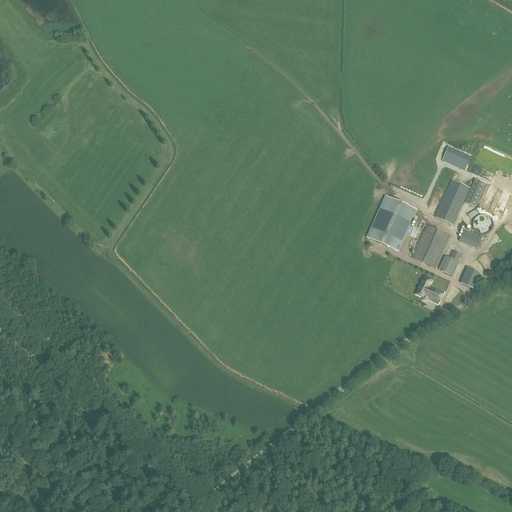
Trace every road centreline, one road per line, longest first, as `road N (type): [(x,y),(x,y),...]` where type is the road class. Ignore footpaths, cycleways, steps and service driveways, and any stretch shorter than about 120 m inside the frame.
road 1 (unclassified): [(201,511),(213,492),(383,356),(511,274)]
road 2 (tertiary): [(92,511),(0,417)]
